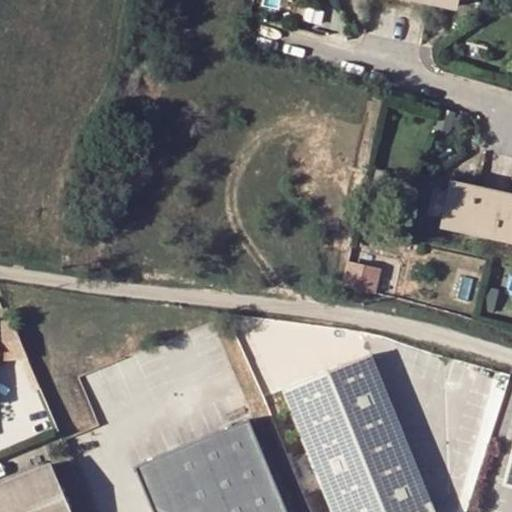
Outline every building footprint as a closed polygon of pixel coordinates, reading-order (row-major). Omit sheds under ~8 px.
[(407,0),(428,4),(452,10),(454,0),(407,0)] [(452,185),(442,227),(511,242),(511,198),(476,191),(452,185)] [(346,285),(381,291),(385,266),(350,260),(346,285)] [(0,361),(18,360),(14,316),(0,317),(0,361)] [(286,387),(335,511),(435,511),(372,353),(286,387)] [(289,511),(252,419),(138,466),(156,511),(289,511)] [(0,511),(75,511),(55,461),(0,483),(0,511)]
